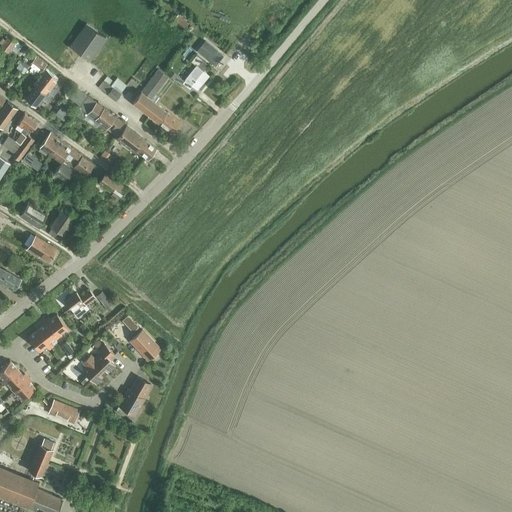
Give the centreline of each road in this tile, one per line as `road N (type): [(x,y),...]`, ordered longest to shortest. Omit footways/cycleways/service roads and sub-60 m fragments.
road 1 (residential): [(0,16),(184,158)]
road 2 (residential): [(0,88),(147,197)]
road 3 (residential): [(0,345),(47,386),(102,402),(134,364)]
road 4 (unclassified): [(233,105),(323,0)]
